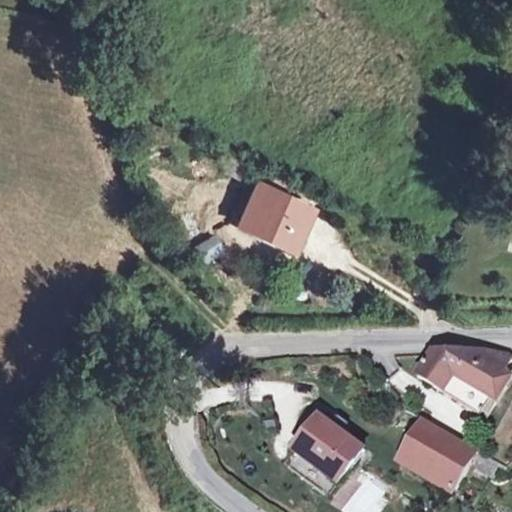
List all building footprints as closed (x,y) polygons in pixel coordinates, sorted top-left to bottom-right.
[(257,182),(238,222),(293,248),(312,208),(257,182)] [(200,260),(220,248),(213,236),(193,247),(200,260)] [(471,353),(434,354),(419,379),(445,394),(455,378),(491,399),(506,373),(511,360),(511,359),(510,356),(486,354),(482,360),(471,353)] [(480,417),(491,399),(455,378),(445,394),(480,417)] [(365,453),(343,437),(348,430),(350,427),(340,419),(334,420),(329,426),(321,420),(296,454),(340,487),(365,453)] [(455,496),(473,465),(479,456),(429,427),(406,468),(455,496)] [(340,487),(296,454),(287,466),(331,499),(340,487)] [(480,454),(479,456),(473,465),(503,483),(509,471),(480,454)]
